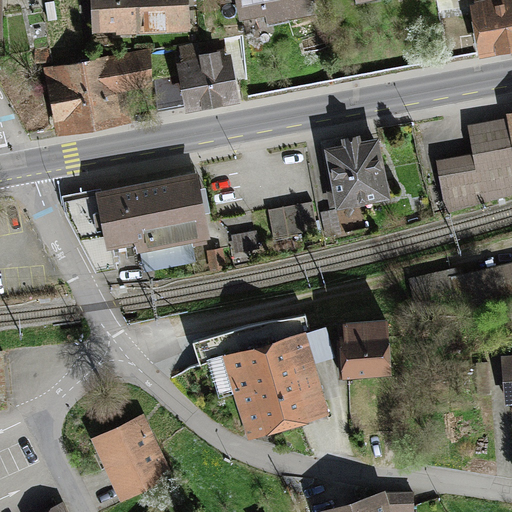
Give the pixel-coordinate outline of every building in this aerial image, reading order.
[(184,0),(96,0),(97,20),(117,20),(118,27),(185,24),(184,0)] [(236,0),(241,14),(267,8),(266,4),(281,0),(283,0),(286,12),(312,5),(310,0),(236,0)] [(511,0),(475,0),(485,48),(511,43),(511,0)] [(189,104),(234,95),(228,58),(227,53),(225,53),(223,39),(180,46),(162,49),(164,59),(183,58),(183,60),(185,66),(183,66),(184,75),(155,81),(156,110),(189,104)] [(134,83),(154,81),(150,53),(145,54),(144,50),(116,55),(117,60),(55,71),(49,72),(52,87),(57,86),(64,127),(124,116),(122,102),(136,100),(134,83)] [(485,166),(447,173),(453,209),(511,192),(511,123),(478,130),(485,166)] [(340,202),(386,194),(376,142),(331,150),(340,202)] [(206,235),(195,176),(103,193),(115,252),(141,247),(192,238),(206,235)] [(68,213),(99,270),(117,266),(115,252),(103,193),(66,200),(68,213)] [(313,201),(269,209),(274,238),(318,230),(313,201)] [(327,235),(341,232),(336,208),(322,211),(327,235)] [(236,249),(256,246),(254,231),(233,234),(236,249)] [(192,238),(141,247),(145,267),(196,257),(192,238)] [(222,248),(208,251),(212,270),(225,268),(222,248)] [(451,267),(411,276),(419,311),(461,311),(471,305),(470,303),(500,300),(500,301),(511,299),(511,265),(454,277),(451,267)] [(389,371),(385,320),(345,322),(348,373),(389,371)] [(283,342),(229,359),(251,428),(305,411),(283,342)] [(124,493),(166,473),(140,419),(98,438),(124,493)] [(413,511),(413,491),(386,491),(392,511),(413,511)] [(384,511),(380,498),(331,511),(384,511)]
